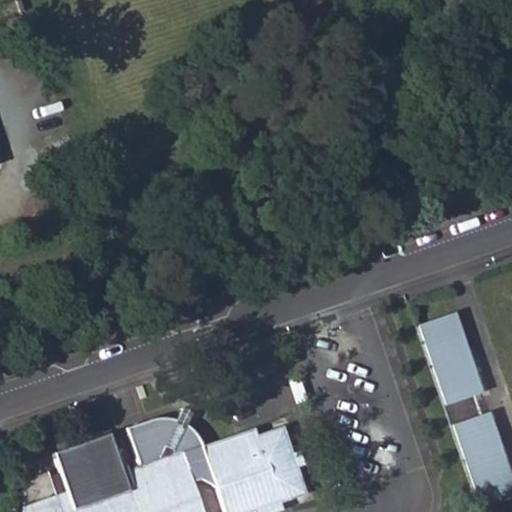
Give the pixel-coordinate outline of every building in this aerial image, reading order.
[(416,320),(444,400),(479,387),(451,307),(416,320)] [(483,397),(447,409),(476,491),(511,479),(483,397)] [(171,423),(180,429),(187,416),(177,411),(171,423)] [(197,451),(180,429),(171,423),(161,422),(152,420),(121,431),(135,469),(119,475),(105,437),(48,457),(55,476),(62,496),(54,499),(47,479),(45,473),(24,479),(21,511),(199,511),(189,482),(198,479),(208,498),(213,511),(275,511),(300,503),(289,476),(297,473),(291,458),(285,461),(275,433),(249,442),(246,434),(197,451)] [(55,476),(47,479),(54,499),(62,496),(55,476)]
